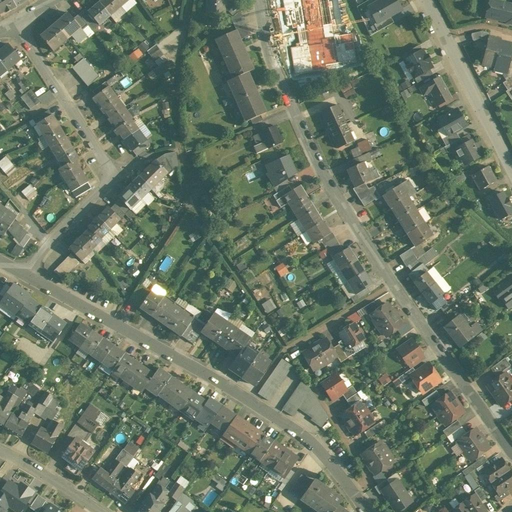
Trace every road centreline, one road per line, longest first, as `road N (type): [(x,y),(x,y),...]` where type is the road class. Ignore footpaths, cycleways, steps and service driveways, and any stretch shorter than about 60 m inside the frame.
road 1 (residential): [(511,451),(391,285),(319,162),(272,60),(259,0)]
road 2 (residential): [(367,511),(306,440),(249,400),(25,273)]
road 3 (residential): [(25,273),(111,175),(16,22)]
road 4 (residential): [(511,168),(426,0)]
road 5 (residential): [(0,449),(103,511)]
